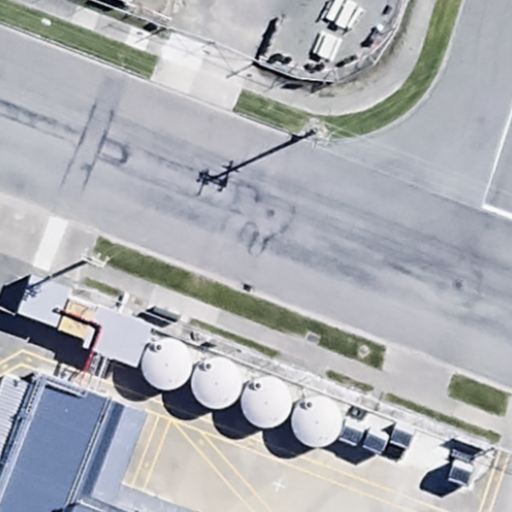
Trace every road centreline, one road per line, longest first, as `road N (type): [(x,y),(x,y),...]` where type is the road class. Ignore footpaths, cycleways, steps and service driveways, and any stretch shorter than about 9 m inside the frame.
road 1 (unclassified): [(0,81),(430,244)]
road 2 (unclassified): [(430,244),(511,5)]
